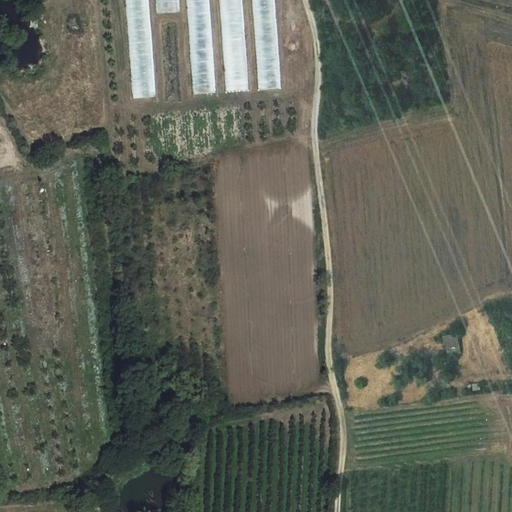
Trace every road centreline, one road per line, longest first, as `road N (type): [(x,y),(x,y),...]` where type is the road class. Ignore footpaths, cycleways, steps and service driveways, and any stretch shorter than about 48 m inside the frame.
road 1 (track): [(303,0),(315,63),(327,366),(339,423),(336,511)]
road 2 (track): [(441,0),(454,102),(313,147)]
